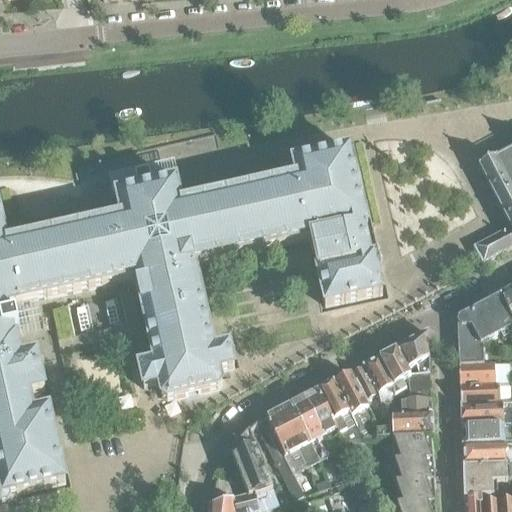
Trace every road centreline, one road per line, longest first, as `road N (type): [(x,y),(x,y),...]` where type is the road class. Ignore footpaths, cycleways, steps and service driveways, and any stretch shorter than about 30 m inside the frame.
road 1 (residential): [(431,0),(0,43)]
road 2 (residential): [(442,314),(243,425),(206,478),(197,511)]
road 3 (residential): [(451,511),(442,314)]
